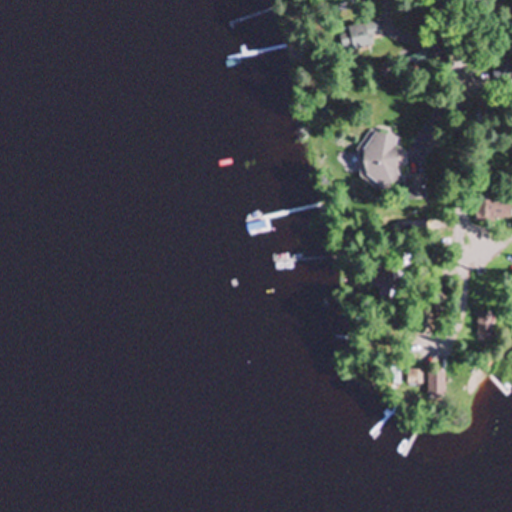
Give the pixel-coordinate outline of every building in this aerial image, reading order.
[(377,48),(375,33),(383,32),(382,24),(343,29),(347,52),(377,48)] [(400,136),(368,135),(367,184),(398,185),(400,136)] [(425,178),(409,178),(409,200),(425,200),(425,178)] [(506,220),(506,194),(476,193),(475,220),(506,220)] [(494,341),(494,313),(478,313),(478,341),(494,341)] [(423,386),(423,371),(409,371),(409,386),(423,386)] [(446,399),(446,372),(428,372),(428,399),(446,399)]
